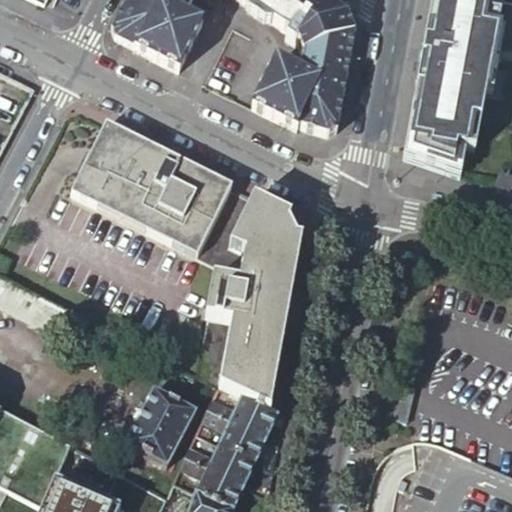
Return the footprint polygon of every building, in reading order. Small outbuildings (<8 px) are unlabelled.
[(22,0),(44,10),(48,0),(22,0)] [(130,0),(112,36),(115,45),(133,53),(132,54),(179,75),(200,26),(181,18),(189,0),(236,0),(286,33),(283,37),(294,44),(296,42),(304,53),(300,71),(275,59),(253,108),(300,128),(301,125),(329,130),(338,125),(353,40),(346,20),(315,0),(130,0)] [(423,45),(415,91),(422,92),(412,144),(405,143),(403,156),(424,163),(422,171),(449,180),(451,174),(455,153),(474,157),(480,121),(491,59),(494,45),(498,21),(489,19),(492,0),(431,0),(426,31),(423,45)] [(0,157),(33,94),(0,77),(0,157)] [(287,226),(290,220),(105,128),(70,199),(216,272),(214,282),(211,281),(204,322),(206,322),(195,381),(210,388),(217,391),(240,402),(269,416),(301,243),(295,242),(287,226)] [(10,264),(0,259),(0,278),(2,280),(10,264)] [(75,320),(0,281),(0,313),(62,345),(75,320)] [(217,391),(210,388),(205,398),(212,402),(217,391)] [(195,416),(153,394),(123,450),(166,472),(195,416)] [(210,405),(205,415),(265,444),(276,420),(269,416),(240,402),(234,416),(210,405)] [(0,511),(33,511),(47,486),(74,500),(79,489),(93,463),(94,461),(0,411),(0,511)] [(224,437),(217,451),(254,467),(265,444),(205,415),(200,426),(224,437)] [(511,511),(511,478),(430,443),(414,443),(398,448),(384,462),(377,480),(370,499),(367,511),(511,511)] [(217,451),(211,464),(188,453),(183,464),(242,491),(254,467),(217,451)] [(160,511),(165,502),(93,463),(79,489),(102,500),(124,511),(160,511)] [(195,497),(228,511),(232,511),(242,491),(183,464),(178,474),(201,485),(195,497)] [(228,511),(195,497),(194,497),(188,511),(228,511)] [(124,511),(102,500),(96,511),(124,511)]
